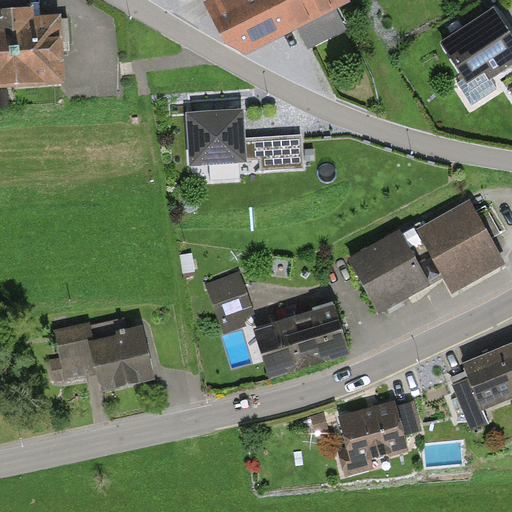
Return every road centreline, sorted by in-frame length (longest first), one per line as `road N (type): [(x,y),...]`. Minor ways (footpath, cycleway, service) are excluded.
road 1 (residential): [(511,305),(299,399),(0,465)]
road 2 (residential): [(511,161),(347,119),(126,0)]
